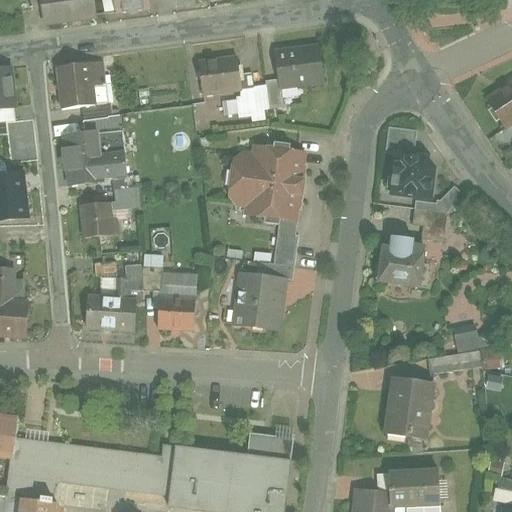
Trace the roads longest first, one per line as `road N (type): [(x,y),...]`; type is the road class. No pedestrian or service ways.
road 1 (residential): [(34,44),(61,355)]
road 2 (residential): [(331,363),(366,126),(388,96),(418,78)]
road 3 (residential): [(336,0),(34,44)]
road 4 (residential): [(331,363),(61,355)]
road 5 (residential): [(311,511),(331,363)]
road 6 (residential): [(418,78),(487,172),(511,193)]
